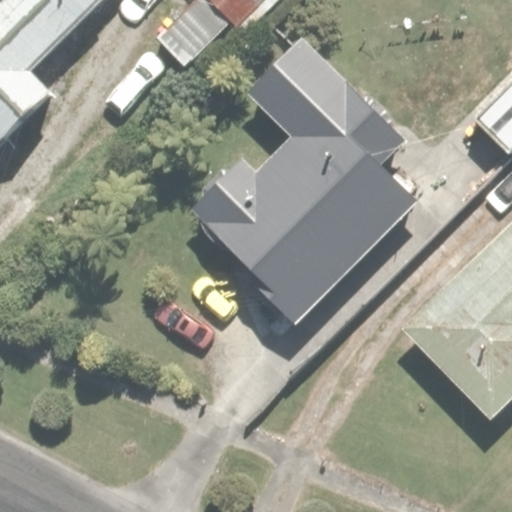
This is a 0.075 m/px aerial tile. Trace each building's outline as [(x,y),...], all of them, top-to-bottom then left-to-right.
[(99,0),(0,0),(0,137),(53,90),(29,64),(99,0)] [(194,0),(156,37),(185,66),(234,19),(241,26),(267,0),(194,0)] [(239,147),(188,201),(269,275),(257,287),(290,318),(408,190),(382,166),(408,138),(295,34),(249,84),(293,125),(258,164),(239,147)] [(511,150),(511,77),(471,118),(508,155),(511,150)] [(496,233),(401,321),(488,416),(511,394),(511,170),(472,207),(496,233)]
